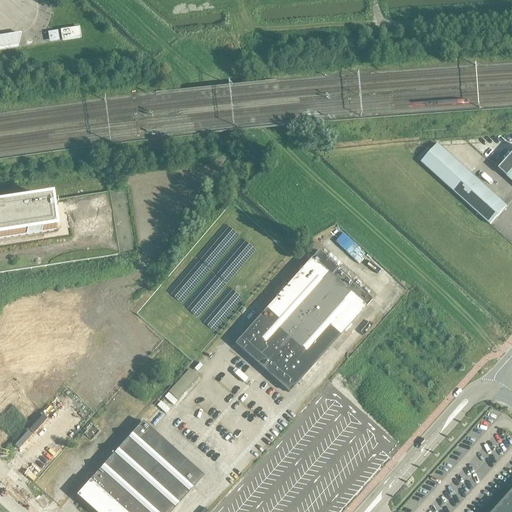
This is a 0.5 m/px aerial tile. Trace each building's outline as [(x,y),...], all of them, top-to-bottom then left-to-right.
[(79,28),(61,31),(62,41),(80,38),(79,28)] [(21,35),(0,37),(0,51),(18,49),(21,35)] [(421,163),(422,163),(490,225),(507,207),(438,144),(421,163)] [(511,181),(511,153),(498,169),(511,181)] [(99,192),(100,205),(107,205),(107,213),(112,213),(112,192),(99,192)] [(0,239),(55,231),(51,200),(0,208),(0,239)] [(334,238),(356,261),(364,253),(343,230),(334,238)] [(235,345),(258,365),(289,393),(372,300),(358,287),(361,284),(357,280),(353,283),(345,276),(349,272),(341,265),(340,266),(333,260),(330,263),(325,258),(318,252),(309,262),(304,257),(279,286),(284,290),(235,345)] [(173,405),(176,401),(169,394),(165,398),(173,405)] [(166,412),(170,408),(162,401),(159,405),(166,412)] [(77,496),(94,511),(171,511),(203,477),(143,423),(77,496)] [(511,511),(511,491),(493,511),(511,511)]
